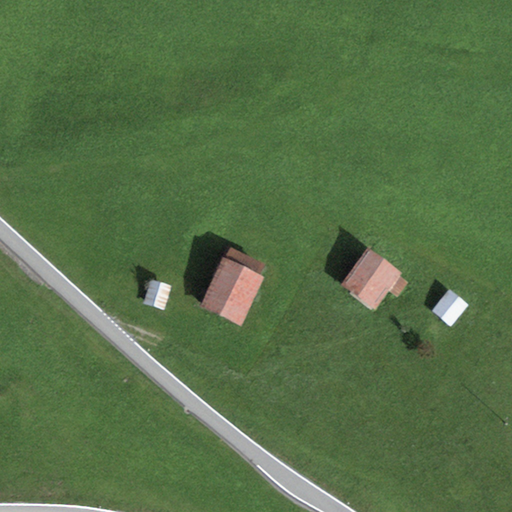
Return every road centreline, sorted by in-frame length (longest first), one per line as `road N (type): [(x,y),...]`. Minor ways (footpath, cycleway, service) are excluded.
road 1 (track): [(0,179),(223,149),(408,78),(511,78)]
road 2 (unclassified): [(0,229),(200,410),(337,511)]
